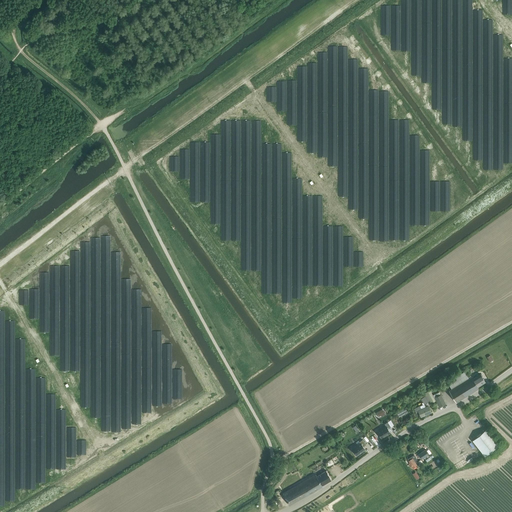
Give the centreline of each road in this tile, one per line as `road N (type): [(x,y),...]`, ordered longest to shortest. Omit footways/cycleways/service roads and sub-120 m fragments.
road 1 (unclassified): [(263,511),(270,445),(101,125)]
road 2 (track): [(511,322),(295,450),(271,456)]
road 3 (unclassified): [(284,511),(511,369)]
